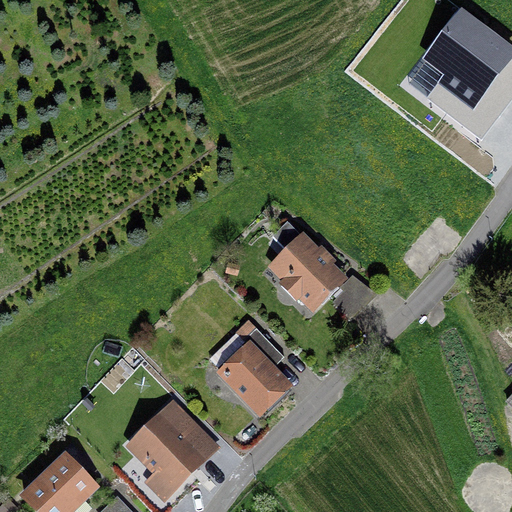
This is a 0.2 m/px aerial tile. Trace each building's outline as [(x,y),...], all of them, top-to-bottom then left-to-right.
[(511,49),(461,12),(426,58),(448,74),(429,99),(481,138),(511,97),(511,85),(496,74),(511,52),(511,49)] [(311,310),(340,282),(301,242),(272,269),(284,282),(279,287),(294,302),(299,297),(311,310)] [(344,294),(332,304),(348,321),(360,310),(344,294)] [(258,415),(285,388),(248,350),(220,376),(258,415)] [(171,489),(200,460),(161,420),(131,449),(171,489)] [(23,499),(34,511),(69,511),(92,490),(63,460),(23,499)] [(102,511),(121,511),(124,510),(115,500),(102,511)]
